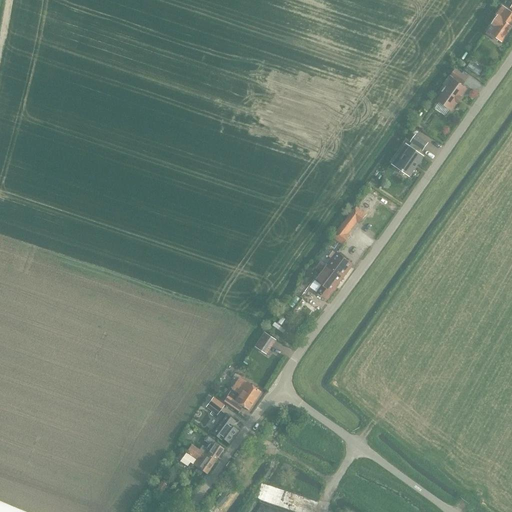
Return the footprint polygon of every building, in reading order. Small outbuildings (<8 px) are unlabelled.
[(499,39),(502,41),(511,27),(510,26),(511,23),(511,12),(503,6),(497,15),(499,16),(493,24),(496,27),(490,35),(498,41),(499,39)] [(456,70),(452,76),(464,84),(468,78),(456,70)] [(452,110),(457,103),(458,103),(462,97),(467,89),(453,79),(448,87),(446,87),(443,92),(444,93),(438,101),(452,110)] [(396,167),(409,176),(423,157),(418,153),(421,149),(423,151),(428,144),(416,136),(411,142),(413,143),(410,147),(406,144),(401,152),(405,155),(396,167)] [(356,220),(360,223),(366,216),(356,208),(334,237),(344,245),(350,237),(345,234),(356,220)] [(326,300),(353,265),(337,253),(327,265),(322,262),(318,267),(321,270),(320,272),(322,273),(320,275),(317,273),(316,275),(319,277),(316,281),(323,286),(318,293),(326,300)] [(312,285),(316,277),(310,274),(306,282),(312,285)] [(265,333),(256,347),(268,355),(277,341),(265,333)] [(242,407),(248,411),(260,392),(247,383),(247,384),(241,380),(233,391),(239,395),(235,401),(227,396),(223,401),(239,412),(242,407)] [(224,406),(213,397),(205,407),(211,412),(214,409),(219,413),(224,406)] [(225,414),(211,433),(221,440),(222,438),(228,443),(237,431),(231,426),(234,421),(225,414)] [(196,438),(186,431),(182,437),(192,444),(196,438)] [(205,441),(209,444),(208,447),(210,449),(209,451),(202,447),(199,450),(215,461),(223,449),(214,443),(215,442),(207,436),(205,438),(206,439),(205,441)] [(191,445),(186,453),(180,462),(186,466),(190,463),(197,468),(195,472),(200,475),(202,471),(206,474),(215,461),(199,450),(199,451),(191,445)] [(160,482),(156,490),(162,492),(165,485),(161,483),(160,482)] [(177,489),(171,498),(180,503),(186,495),(177,489)] [(0,511),(24,511),(0,502),(0,511)] [(174,511),(179,506),(174,502),(166,511),(174,511)]
